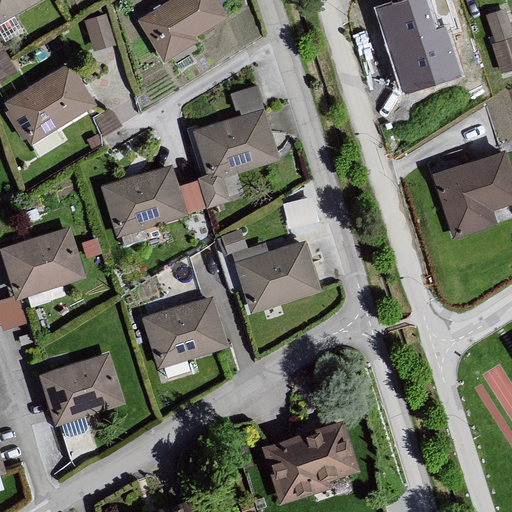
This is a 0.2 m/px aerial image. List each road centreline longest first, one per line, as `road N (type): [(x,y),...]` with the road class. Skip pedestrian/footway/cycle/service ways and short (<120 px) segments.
road 1 (residential): [(365,305),(37,511)]
road 2 (residential): [(439,357),(324,0)]
road 3 (residential): [(266,0),(365,305)]
road 4 (unknown): [(281,44),(139,130),(102,95)]
road 5 (residential): [(365,305),(430,511)]
road 6 (residential): [(488,511),(439,357)]
